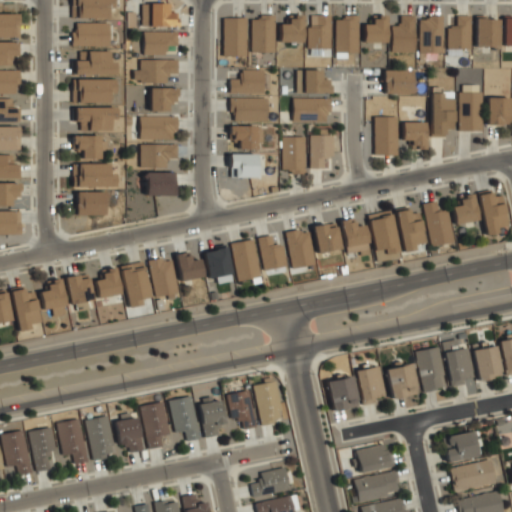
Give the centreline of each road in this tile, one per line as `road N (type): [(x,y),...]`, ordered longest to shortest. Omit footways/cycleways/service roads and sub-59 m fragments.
road 1 (tertiary): [(0,405),(511,298)]
road 2 (tertiary): [(511,260),(0,365)]
road 3 (residential): [(0,262),(511,157)]
road 4 (residential): [(0,506),(277,448)]
road 5 (residential): [(41,0),(48,252)]
road 6 (residential): [(200,0),(207,220)]
road 7 (tertiary): [(281,309),(326,511)]
road 8 (residential): [(341,437),(511,400)]
